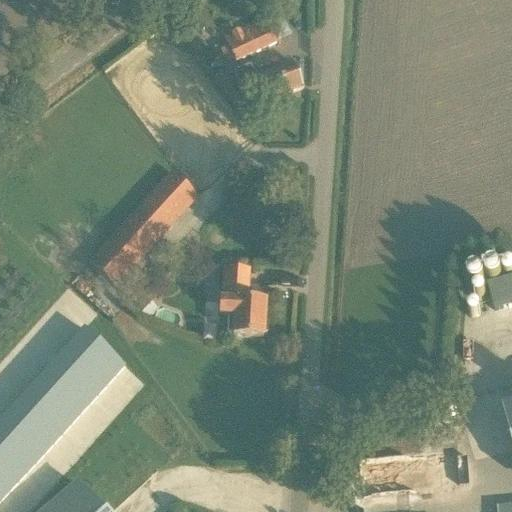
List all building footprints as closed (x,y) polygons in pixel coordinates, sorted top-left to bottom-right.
[(235,63),(279,43),(290,38),(281,19),(270,24),(269,20),(224,41),(228,49),(235,63)] [(236,87),(245,111),(302,90),(294,66),(236,87)] [(219,75),(210,82),(216,89),(224,82),(219,75)] [(122,276),(124,278),(187,210),(196,199),(197,198),(172,175),(99,255),(122,276)] [(232,337),(232,339),(262,340),(262,336),(266,335),(266,325),(263,324),(264,305),(260,305),(260,299),(253,291),(247,291),(248,273),(224,272),(222,304),(224,304),(223,319),(227,319),(226,337),(232,337)] [(511,280),(488,286),(493,310),(511,305),(511,280)] [(146,301),(135,312),(146,323),(157,312),(146,301)] [(83,331),(0,425),(0,508),(125,367),(83,331)] [(363,500),(459,493),(457,454),(360,460),(363,500)] [(100,511),(76,485),(46,511),(100,511)]
